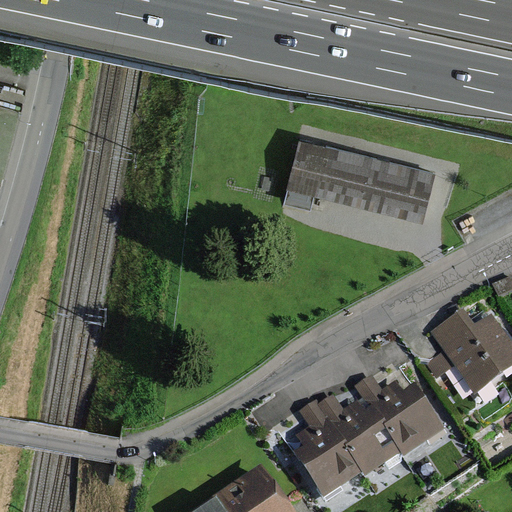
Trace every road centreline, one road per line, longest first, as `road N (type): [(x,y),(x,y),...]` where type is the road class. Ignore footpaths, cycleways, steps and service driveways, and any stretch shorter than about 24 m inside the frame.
road 1 (residential): [(511,255),(140,453),(0,430)]
road 2 (motorway): [(99,0),(511,86)]
road 3 (residential): [(67,0),(0,259)]
